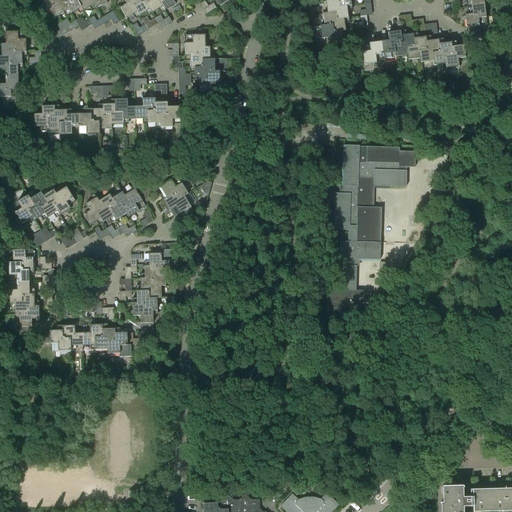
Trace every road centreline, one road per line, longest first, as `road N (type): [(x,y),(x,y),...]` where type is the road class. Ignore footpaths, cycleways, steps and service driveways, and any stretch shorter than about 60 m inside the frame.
road 1 (residential): [(178,511),(188,332),(206,242)]
road 2 (residential): [(368,511),(511,356)]
